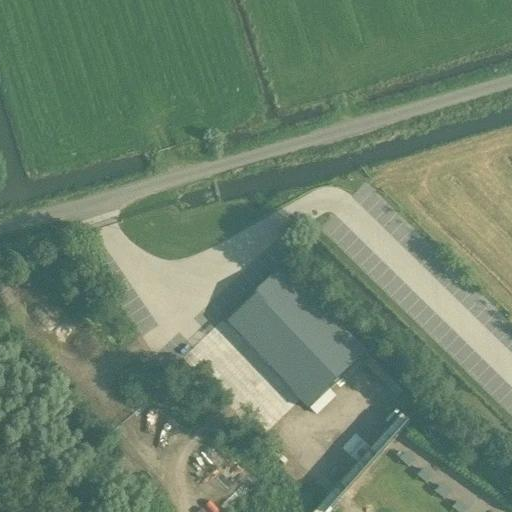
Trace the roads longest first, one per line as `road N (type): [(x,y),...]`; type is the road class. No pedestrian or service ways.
road 1 (unclassified): [(0,226),(511,83)]
road 2 (unknown): [(89,202),(127,251),(171,266),(318,218),(341,221),(365,233),(511,377)]
